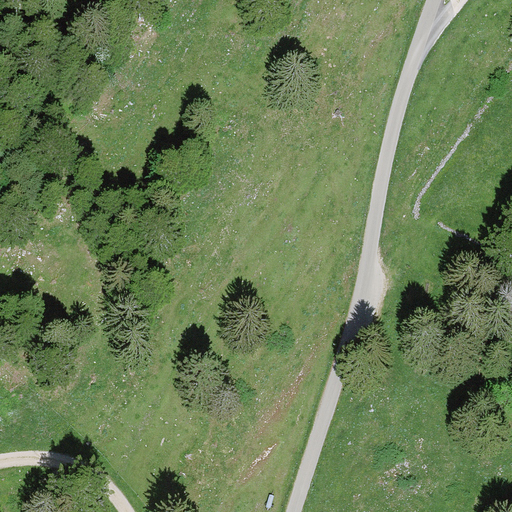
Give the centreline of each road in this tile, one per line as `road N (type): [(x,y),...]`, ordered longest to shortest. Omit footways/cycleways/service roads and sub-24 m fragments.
road 1 (unclassified): [(294,511),(358,306),(399,101),(433,0)]
road 2 (track): [(0,463),(59,459),(89,471),(131,511)]
